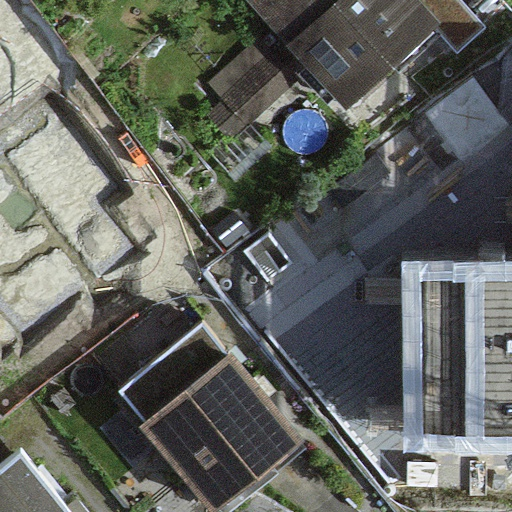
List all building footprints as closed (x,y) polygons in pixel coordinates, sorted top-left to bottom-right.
[(241,0),(337,103),(428,18),(411,0),(241,0)] [(298,80),(259,37),(201,90),(239,133),(298,80)] [(0,234),(52,295),(142,217),(82,148),(0,218),(0,234)] [(511,270),(420,272),(423,448),(511,446),(511,270)] [(206,510),(296,437),(220,344),(130,417),(206,510)] [(67,511),(17,446),(0,459),(0,511),(67,511)]
